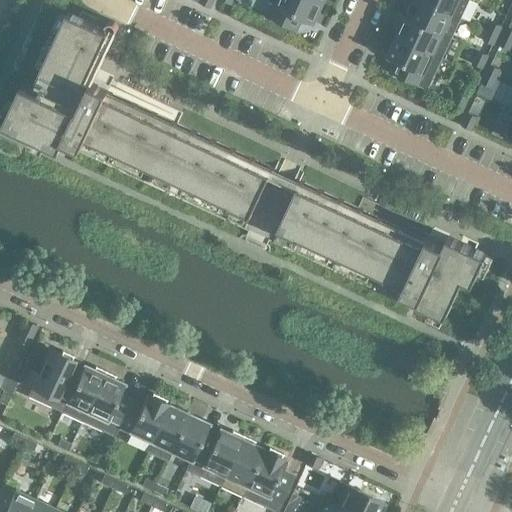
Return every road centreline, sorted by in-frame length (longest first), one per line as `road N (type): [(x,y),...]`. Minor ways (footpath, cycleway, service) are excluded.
road 1 (unclassified): [(462,500),(0,286)]
road 2 (residential): [(116,0),(327,101)]
road 3 (residential): [(327,101),(511,191)]
